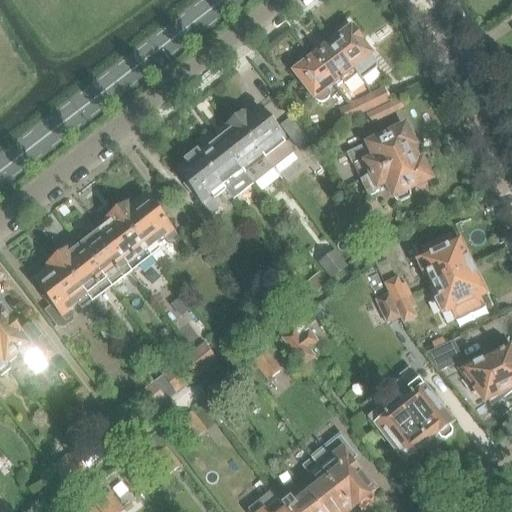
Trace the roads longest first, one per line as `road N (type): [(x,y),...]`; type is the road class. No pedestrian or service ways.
road 1 (residential): [(0,219),(287,0)]
road 2 (tertiary): [(0,174),(225,0)]
road 3 (residential): [(511,187),(420,0)]
